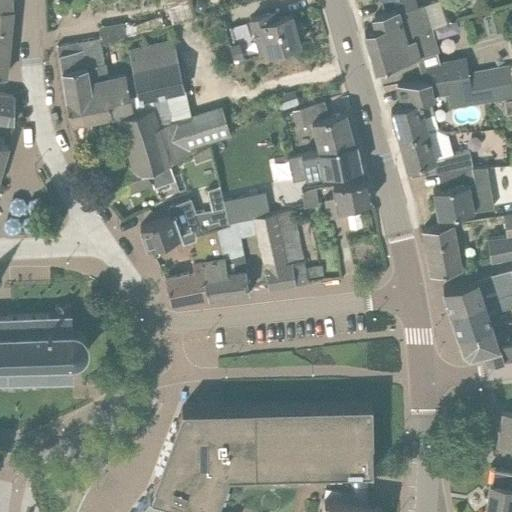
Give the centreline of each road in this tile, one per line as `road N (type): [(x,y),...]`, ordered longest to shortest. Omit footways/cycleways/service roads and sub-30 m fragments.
road 1 (residential): [(412,296),(186,324),(163,320),(148,312),(98,239)]
road 2 (tertiary): [(412,296),(389,182),(333,0)]
road 3 (residential): [(98,239),(61,180),(40,123),(30,0)]
road 4 (tertiary): [(421,511),(421,379)]
